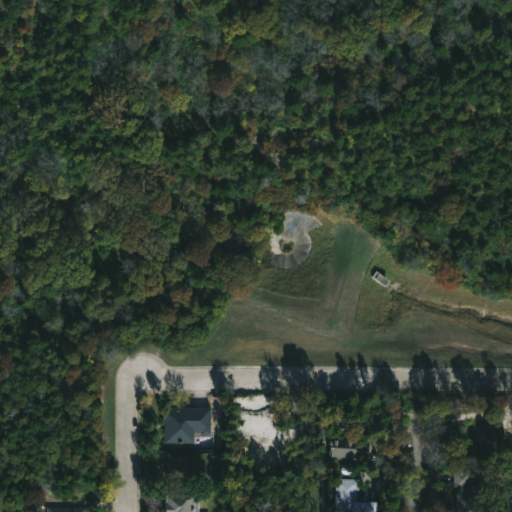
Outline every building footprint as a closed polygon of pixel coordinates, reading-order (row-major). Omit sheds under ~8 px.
[(212,407),(212,433),(196,432),(195,441),(165,441),(166,421),(164,421),(164,412),(167,412),(167,407),(212,407)] [(371,455),(371,456),(331,455),(332,437),(358,437),(358,440),(371,440),(371,455)] [(484,489),(483,496),(475,496),(474,506),(458,506),(459,489),(460,489),(460,487),(456,487),(457,470),(472,471),(471,483),(481,484),(481,489),(484,489)] [(361,478),(359,500),(383,501),(383,511),(337,511),(338,477),(361,478)] [(195,493),(195,502),(200,502),(200,511),(162,511),(162,510),(166,510),(168,493),(195,493)]
